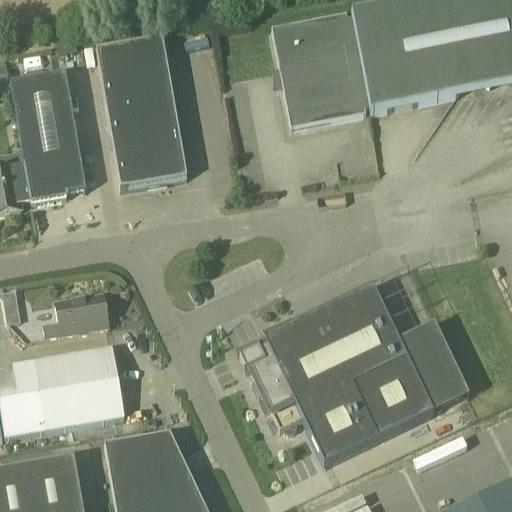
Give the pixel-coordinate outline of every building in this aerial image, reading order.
[(511,0),(451,0),(350,19),(370,120),(447,105),(511,92),(511,0)] [(290,135),(365,121),(346,20),(271,35),(290,135)] [(120,196),(186,185),(162,45),(95,57),(120,196)] [(0,97),(10,95),(6,71),(0,71),(0,97)] [(0,220),(20,217),(19,209),(30,207),(31,211),(66,204),(65,201),(85,197),(65,80),(10,90),(24,173),(13,175),(12,173),(0,175),(0,220)] [(432,420),(372,293),(263,345),(265,349),(237,362),(245,379),(250,377),(255,387),(253,388),(251,391),(255,399),(259,401),(261,399),(263,404),(259,406),(265,419),(269,417),(272,422),(267,424),(273,437),(278,434),(279,437),(282,436),(285,439),(288,440),(291,439),(294,437),(295,433),(295,430),(302,427),(323,472),(432,420)] [(16,297),(5,299),(3,299),(6,313),(19,311),(18,309),(16,297)] [(45,345),(108,334),(102,300),(54,308),(58,328),(42,331),(45,345)] [(15,399),(0,401),(0,433),(2,445),(45,438),(124,424),(112,355),(33,369),(10,373),(15,399)] [(114,511),(203,511),(170,440),(104,452),(114,511)] [(0,511),(81,511),(73,465),(0,477),(0,511)]
